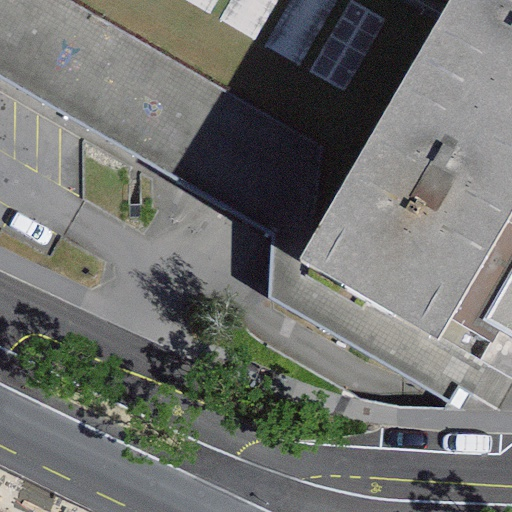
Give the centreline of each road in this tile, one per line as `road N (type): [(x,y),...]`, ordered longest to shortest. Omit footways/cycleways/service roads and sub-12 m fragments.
road 1 (residential): [(511,468),(307,463),(163,510)]
road 2 (secondary): [(163,510),(0,431)]
road 3 (residential): [(152,362),(0,295)]
